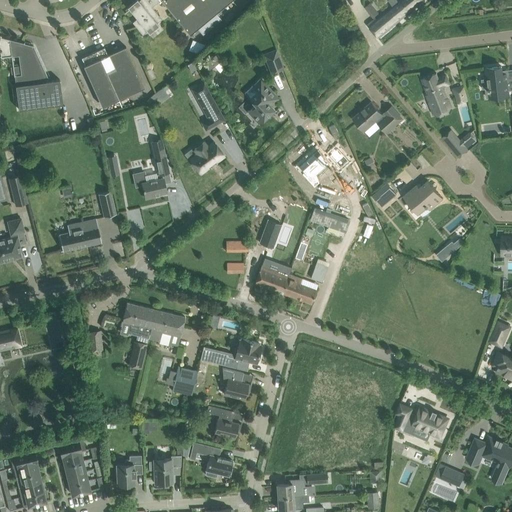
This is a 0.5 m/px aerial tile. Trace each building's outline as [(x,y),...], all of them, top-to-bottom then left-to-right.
[(157,2),(160,0),(139,0),(139,1),(138,1),(137,0),(136,0),(127,7),(137,18),(132,22),(143,35),(147,31),(149,33),(159,25),(157,23),(162,19),(152,7),(157,2)] [(161,0),(190,34),(230,0),(161,0)] [(424,1),(423,0),(397,0),(388,0),(388,1),(391,5),(368,24),(378,38),(424,1)] [(373,17),(381,10),(373,1),(365,8),(373,17)] [(0,52),(0,53),(1,57),(11,56),(12,56),(19,55),(21,75),(14,76),(19,109),(21,109),(24,135),(68,125),(65,103),(63,104),(60,79),(50,80),(34,45),(0,36),(0,52)] [(108,55),(126,95),(144,87),(130,55),(126,46),(108,55)] [(126,95),(108,55),(104,47),(82,57),(85,65),(83,65),(102,106),(103,106),(112,102),(126,95)] [(271,74),(284,69),(277,49),(263,54),(271,74)] [(216,55),(206,63),(214,75),(225,67),(216,55)] [(501,66),(485,68),(486,76),(484,76),(484,79),(481,79),(482,89),(485,89),(485,91),(498,90),(499,97),(509,96),(508,91),(511,90),(511,75),(507,77),(506,74),(502,74),(501,66)] [(446,99),(442,87),(443,86),(449,84),(446,75),(438,78),(436,73),(422,79),(428,95),(426,95),(434,114),(451,108),(448,98),(446,99)] [(279,97),(276,95),(261,78),(257,81),(259,84),(254,89),(257,91),(250,98),(249,96),(248,97),(255,105),(248,112),(259,124),(275,109),(271,106),(274,103),(275,102),(278,100),(279,98),(279,97)] [(202,91),(195,95),(208,118),(211,123),(214,121),(216,124),(224,120),(204,83),(199,85),(202,91)] [(166,85),(153,94),(160,103),(173,94),(166,85)] [(106,113),(122,106),(119,101),(104,107),(106,113)] [(353,118),(359,126),(364,132),(376,121),(386,134),(403,119),(398,114),(391,106),(385,112),(387,115),(385,117),(372,102),(353,118)] [(442,137),(459,158),(468,150),(467,148),(470,146),(463,138),(460,141),(451,130),(442,137)] [(145,171),(132,173),(135,187),(142,185),(145,198),(154,196),(154,195),(167,192),(164,181),(170,180),(171,182),(169,172),(165,157),(161,138),(161,140),(152,142),(156,159),(158,170),(159,174),(157,175),(158,178),(147,180),(146,175),(146,174),(145,171)] [(225,156),(214,141),(209,145),(206,140),(195,148),(199,153),(191,159),(190,159),(193,163),(192,164),(196,170),(197,169),(200,173),(225,156)] [(334,147),(326,154),(338,167),(346,159),(334,147)] [(316,149),(297,166),(302,172),(300,173),(312,187),(318,182),(314,174),(328,162),(316,149)] [(375,166),(371,157),(364,161),(368,169),(375,166)] [(117,161),(109,163),(111,175),(119,173),(117,161)] [(412,165),(409,168),(413,174),(417,170),(412,165)] [(21,175),(15,177),(14,173),(9,175),(10,178),(8,178),(15,206),(28,203),(27,198),(22,182),(21,175)] [(435,193),(437,191),(428,180),(419,187),(416,183),(402,195),(417,213),(426,206),(430,210),(441,201),(435,193)] [(373,194),(382,205),(396,194),(387,182),(373,194)] [(104,217),(116,214),(111,191),(99,193),(104,217)] [(314,207),(310,219),(345,231),(349,220),(314,207)] [(17,233),(24,231),(21,218),(8,221),(12,237),(0,239),(0,262),(11,260),(15,259),(15,257),(21,256),(20,252),(21,252),(17,233)] [(102,242),(96,218),(67,225),(69,232),(59,234),(63,250),(102,242)] [(280,227),(281,225),(268,220),(260,242),(273,247),(278,233),(281,234),(283,228),(280,227)] [(511,236),(503,237),(502,247),(508,247),(508,255),(509,255),(509,256),(511,256),(511,236)] [(454,243),(453,244),(457,249),(461,245),(463,242),(460,238),(454,243)] [(226,251),(248,251),(248,241),(226,241),(226,251)] [(227,264),(227,272),(244,272),(244,264),(227,264)] [(258,273),(255,282),(283,293),(311,303),(314,294),(316,290),(316,289),(300,283),(302,279),(290,274),(262,264),(258,273)] [(353,289),(345,311),(359,316),(364,301),(361,300),(364,293),(353,289)] [(364,301),(359,316),(371,321),(371,320),(375,321),(380,308),(376,307),(379,299),(364,293),(361,300),(364,301)] [(177,345),(182,326),(184,317),(170,313),(155,310),(141,306),(126,302),(124,312),(122,319),(122,321),(131,323),(128,333),(134,335),(137,335),(136,341),(134,341),(128,365),(142,368),(147,344),(148,338),(160,341),(159,343),(168,345),(168,343),(177,345)] [(380,308),(375,321),(379,323),(379,324),(391,328),(397,313),(399,314),(402,307),(387,302),(384,310),(380,308)] [(397,313),(391,328),(405,333),(413,311),(402,307),(399,314),(397,313)] [(490,341),(501,346),(510,327),(498,321),(490,341)] [(0,350),(21,346),(17,328),(0,331),(0,350)] [(100,348),(98,331),(87,332),(88,350),(100,348)] [(203,349),(200,359),(210,361),(214,362),(236,368),(239,358),(249,361),(250,361),(251,360),(254,361),(254,362),(257,362),(258,357),(260,358),(261,351),(259,350),(261,345),(259,345),(259,343),(242,338),(241,340),(239,340),(236,339),(233,353),(204,346),(203,349)] [(511,357),(499,352),(493,365),(498,367),(496,372),(505,376),(511,378),(511,357)] [(205,374),(207,365),(200,363),(198,371),(197,372),(205,374)] [(197,372),(198,371),(178,366),(177,371),(173,385),(172,391),(192,396),(197,372)] [(249,392),(251,384),(241,382),(243,372),(222,367),(224,385),(224,384),(226,385),(224,394),(245,399),(247,391),(248,392),(249,392)] [(231,421),(234,411),(208,405),(207,412),(219,415),(218,418),(217,418),(214,433),(235,438),(236,432),(239,432),(241,423),(241,424),(231,421)] [(401,414),(395,426),(411,433),(414,426),(440,437),(448,419),(420,407),(417,414),(412,412),(410,411),(408,417),(401,414)] [(149,421),(142,421),(142,433),(149,433),(149,430),(157,430),(157,421),(149,421)] [(497,463),(498,463),(495,472),(504,476),(508,466),(509,467),(511,459),(511,447),(507,446),(508,444),(489,437),(486,443),(475,438),(467,457),(479,463),(482,456),(492,460),(493,457),(499,459),(497,463)] [(63,455),(80,451),(81,451),(81,450),(86,449),(83,439),(59,445),(62,455),(63,455)] [(193,441),(189,458),(195,459),(195,457),(195,456),(196,452),(204,454),(203,458),(208,459),(205,474),(216,477),(217,473),(229,476),(229,473),(231,474),(232,468),(231,467),(232,460),(217,456),(218,454),(220,453),(221,448),(193,441)] [(13,467),(14,467),(36,462),(37,461),(34,451),(10,457),(13,467)] [(65,465),(82,461),(80,451),(63,455),(65,465)] [(135,473),(142,473),(141,455),(129,455),(129,459),(125,460),(125,464),(117,464),(117,467),(115,467),(116,475),(117,475),(118,484),(120,484),(120,486),(127,486),(127,484),(134,484),(134,476),(136,476),(135,473)] [(180,473),(181,455),(171,455),(171,458),(164,459),(164,460),(157,461),(157,459),(154,459),(154,461),(150,461),(150,469),(154,469),(155,483),(157,483),(157,485),(166,484),(166,482),(172,482),(172,473),(180,473)] [(65,465),(67,475),(85,471),(82,461),(65,465)] [(16,477),(21,475),(38,471),(36,462),(14,467),(16,477)] [(446,466),(441,478),(460,486),(462,480),(465,474),(446,466)] [(21,475),(23,485),(41,481),(38,471),(21,475)] [(70,485),(87,481),(85,471),(67,475),(70,485)] [(326,472),(307,473),(307,483),(327,482),(326,472)] [(195,487),(197,477),(187,474),(184,485),(195,487)] [(287,484),(277,484),(278,497),(293,496),(308,495),(308,494),(307,486),(304,486),(303,483),(304,483),(304,479),(290,480),(290,483),(287,484)] [(21,496),(26,495),(43,491),(41,481),(23,485),(18,487),(21,496)] [(89,491),(87,481),(70,485),(72,495),(89,491)] [(28,506),(45,501),(43,491),(26,495),(28,506)] [(368,508),(379,507),(379,491),(367,491),(368,508)] [(293,496),(278,497),(279,510),(289,509),(293,509),(293,496)] [(16,509),(14,498),(11,499),(7,500),(9,510),(16,509)]
